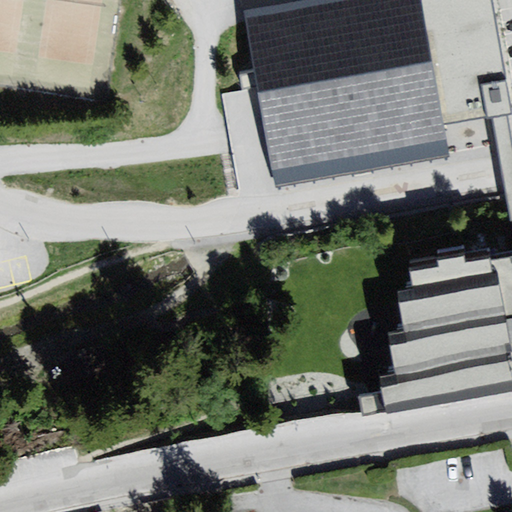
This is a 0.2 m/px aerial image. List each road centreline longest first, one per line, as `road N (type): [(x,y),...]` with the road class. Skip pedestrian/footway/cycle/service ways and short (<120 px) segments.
road 1 (residential): [(511,420),(22,511)]
road 2 (residential): [(0,164),(194,140),(206,117),(208,0)]
road 3 (residential): [(234,216),(511,167)]
road 4 (unknown): [(2,200),(152,216)]
